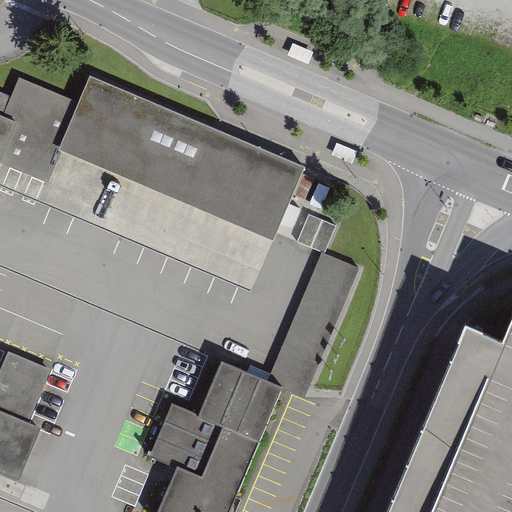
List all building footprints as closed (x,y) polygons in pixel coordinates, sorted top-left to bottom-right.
[(294,43),(288,55),(309,65),(314,53),(294,43)] [(0,185),(9,164),(57,184),(70,151),(286,238),(315,166),(95,77),(85,101),(18,74),(7,102),(0,98),(0,185)] [(358,151),(338,143),(333,156),(353,164),(358,151)] [(299,241),(328,254),(341,224),(311,211),(299,241)] [(325,254),(271,382),(270,383),(283,388),(305,397),(359,268),(325,254)] [(511,511),(511,319),(503,340),(466,324),(386,511),(511,511)] [(51,369),(10,352),(0,374),(0,472),(18,480),(39,430),(27,425),(51,369)] [(271,382),(222,362),(200,415),(172,403),(150,457),(177,468),(158,511),(229,511),(283,388),(270,383),(271,382)]
